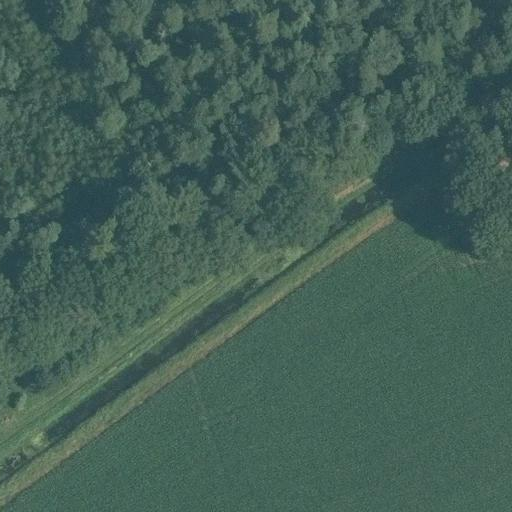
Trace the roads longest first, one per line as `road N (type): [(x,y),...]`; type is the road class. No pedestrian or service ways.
road 1 (track): [(402,157),(0,458)]
road 2 (track): [(511,77),(402,157)]
